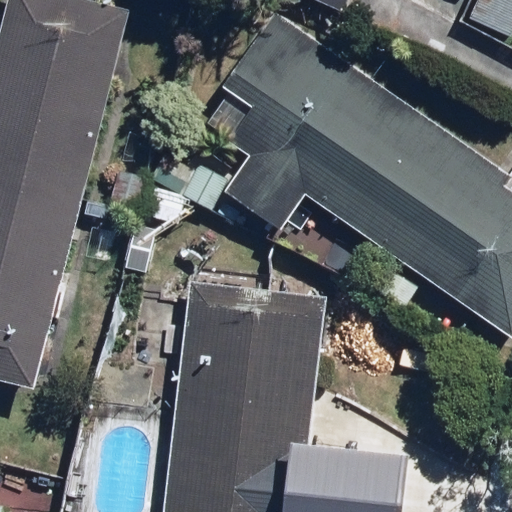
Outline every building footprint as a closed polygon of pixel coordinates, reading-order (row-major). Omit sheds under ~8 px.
[(133,14),(77,0),(13,0),(0,53),(0,384),(38,394),(133,14)] [(289,0),(340,21),(348,0),(289,0)] [(511,0),(477,0),(468,23),(511,41),(511,0)] [(511,172),(511,174),(279,11),(226,86),(233,91),(212,121),(258,154),(231,192),(284,230),(308,196),(511,339),(511,172)] [(336,294),(192,279),(168,511),(385,511),(390,465),(320,458),(336,294)]
